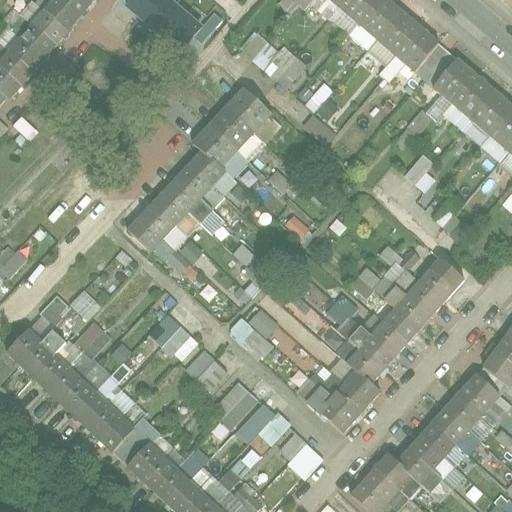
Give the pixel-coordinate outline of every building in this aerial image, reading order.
[(96,0),(56,0),(0,66),(0,94),(10,103),(96,0)] [(135,0),(127,10),(181,55),(201,31),(164,0),(135,0)] [(391,0),(335,0),(419,72),(443,45),(391,0)] [(240,52),(285,92),(303,71),(259,32),(240,52)] [(511,102),(451,51),(425,81),(511,154),(511,102)] [(315,115),(331,92),(321,85),(305,108),(315,115)] [(202,144),(209,150),(140,225),(166,248),(238,168),(231,161),(278,109),(254,87),(202,144)] [(421,137),(430,120),(418,114),(409,130),(421,137)] [(20,120),(13,128),(29,143),(36,135),(20,120)] [(424,195),(435,183),(425,175),(433,166),(422,157),(404,178),(424,195)] [(241,171),(235,182),(252,192),(259,181),(241,171)] [(237,207),(248,198),(239,187),(228,195),(237,207)] [(511,215),(511,199),(509,197),(502,208),(511,215)] [(390,268),(399,258),(386,248),(378,258),(390,268)] [(461,276),(434,251),(339,356),(348,364),(351,366),(313,409),(322,417),(334,428),(373,385),(367,380),(461,276)] [(365,301),(379,281),(364,270),(350,290),(365,301)] [(82,293),(69,309),(87,324),(101,309),(82,293)] [(345,298),(326,313),(339,330),(337,331),(344,341),(358,330),(350,319),(357,314),(345,298)] [(511,365),(511,307),(474,361),(501,380),(511,365)] [(266,340),(277,327),(259,311),(248,324),(266,340)] [(258,364),(272,350),(242,319),(227,333),(258,364)] [(161,350),(180,366),(198,346),(179,329),(161,350)] [(120,457),(142,433),(35,334),(13,358),(120,457)] [(121,346),(111,358),(122,367),(132,354),(121,346)] [(203,353),(185,373),(209,395),(228,375),(203,353)] [(414,477),(487,395),(461,372),(389,453),(379,443),(339,488),(366,511),(368,511),(406,470),(414,477)] [(237,384),(210,415),(231,434),(258,403),(237,384)] [(295,435),(277,454),(305,482),(323,463),(295,435)] [(129,469),(176,511),(231,511),(155,442),(129,469)] [(489,511),(511,511),(511,505),(502,497),(489,511)]
